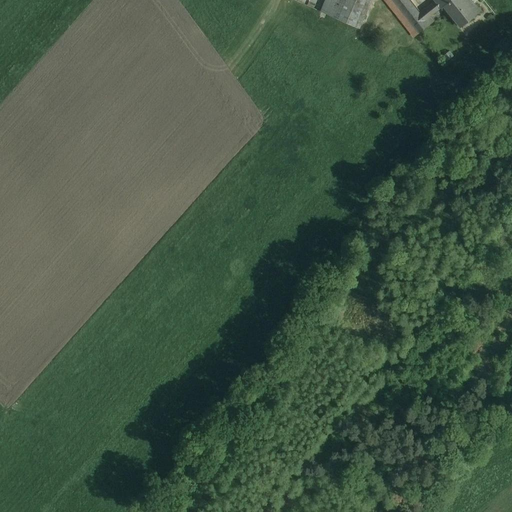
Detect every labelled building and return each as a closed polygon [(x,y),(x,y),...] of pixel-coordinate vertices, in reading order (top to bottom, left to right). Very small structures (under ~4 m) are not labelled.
[(323,0),(319,12),(333,18),(340,0),(323,0)] [(371,0),(340,0),(333,18),(335,19),(340,21),(359,29),(371,0)] [(418,34),(391,0),(380,0),(411,39),(418,34)] [(423,21),(417,14),(406,0),(391,0),(418,34),(427,26),(423,21)] [(460,28),(479,13),(469,0),(432,0),(434,1),(439,9),(441,10),(444,8),(460,28)] [(434,1),(417,14),(423,21),(429,17),(439,9),(434,1)] [(429,17),(423,21),(427,26),(433,22),(429,17)]
